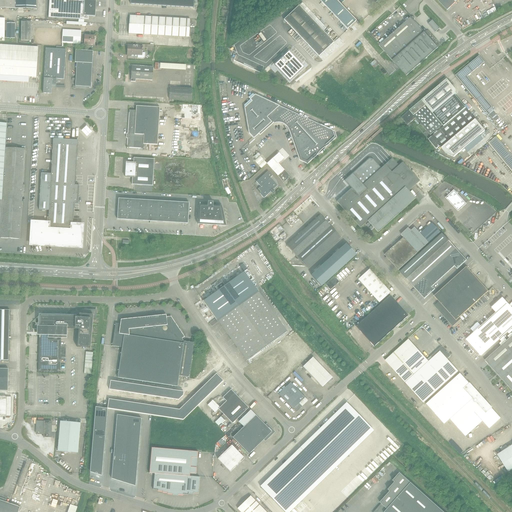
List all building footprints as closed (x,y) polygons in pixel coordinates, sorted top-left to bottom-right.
[(35,0),(0,0),(0,8),(36,9),(35,0)] [(95,16),(95,5),(96,1),(75,0),(49,0),(48,17),(88,20),(88,16),(95,16)] [(336,0),(319,0),(347,29),(356,21),(336,0)] [(437,0),(447,10),(455,2),(455,1),(456,0),(437,0)] [(298,6),(284,20),(318,56),(333,42),(298,6)] [(129,16),(128,34),(189,37),(190,19),(165,18),(129,16)] [(426,30),(424,32),(414,20),(414,19),(414,18),(414,17),(413,16),(412,16),(411,17),(379,45),(399,68),(406,76),(438,48),(437,47),(441,44),(429,31),(426,30)] [(430,22),(428,24),(432,28),(435,32),(436,31),(437,30),(440,28),(432,20),(431,21),(430,22)] [(31,22),(21,22),(21,41),(31,41),(31,22)] [(6,38),(15,39),(15,23),(7,23),(6,38)] [(84,38),(80,38),(81,31),(63,30),(62,43),(93,45),(94,36),(88,35),(88,34),(85,34),(84,38)] [(0,75),(36,77),(38,47),(0,44),(0,75)] [(128,45),(127,56),(130,56),(130,55),(137,55),(137,58),(143,58),(144,56),(145,52),(142,52),(142,46),(128,45)] [(45,48),(43,93),(50,94),(51,94),(51,93),(52,85),(56,85),(70,86),(72,50),(65,49),(56,49),(45,48)] [(72,50),(70,86),(75,86),(91,87),(93,51),(75,50),(72,50)] [(300,71),(297,68),(301,64),(289,52),(274,65),(289,81),(300,71)] [(479,56),(456,75),(488,115),(495,110),(467,76),(484,62),(479,56)] [(159,61),(159,66),(184,68),(183,84),(189,85),(190,67),(185,67),(185,62),(159,61)] [(135,82),(135,79),(152,80),(153,67),(132,66),(130,82),(135,82)] [(429,94),(401,118),(406,124),(407,125),(408,124),(415,118),(420,124),(430,135),(439,128),(440,129),(428,139),(436,149),(439,146),(440,148),(445,153),(454,157),(485,130),(475,119),(466,108),(446,124),(443,127),(442,125),(464,106),(460,101),(438,119),(433,113),(440,107),(455,95),(455,89),(447,79),(429,94)] [(170,87),(169,99),(191,101),(192,89),(170,87)] [(326,146),(329,145),(328,143),(334,137),(332,131),(332,130),(255,95),(250,99),(252,101),(244,108),(249,133),(253,138),(260,132),(271,122),(272,121),(274,123),(275,123),(277,123),(278,123),(281,123),(284,124),(286,126),(287,127),(288,129),(288,130),(290,129),(301,159),(307,162),(313,156),(315,157),(317,155),(320,151),(323,149),(326,146)] [(129,110),(128,124),(127,148),(143,149),(144,144),(157,145),(158,124),(160,108),(136,106),(136,110),(129,110)] [(93,132),(87,125),(81,130),(87,137),(93,132)] [(489,143),(511,171),(511,155),(496,137),(489,143)] [(53,144),(51,174),(41,173),(40,191),(78,194),(79,185),(75,185),(78,140),(53,139),(53,144)] [(2,200),(0,199),(0,237),(19,239),(25,149),(5,148),(2,200)] [(277,175),(283,170),(278,163),(284,158),(279,152),(266,164),(277,175)] [(263,160),(260,156),(254,161),(258,165),(263,160)] [(152,186),(154,159),(133,158),(133,163),(126,162),(125,177),(132,177),(132,185),(152,186)] [(408,191),(419,181),(402,162),(398,166),(392,158),(386,163),(383,166),(377,172),(370,164),(355,178),(352,174),(344,181),(351,189),(336,202),(360,228),(367,222),(377,233),(414,199),(408,191)] [(266,164),(263,160),(258,165),(261,168),(266,164)] [(283,183),(290,177),(283,170),(277,175),(283,183)] [(261,192),(260,193),(264,198),(277,186),(270,178),(272,176),(268,171),(256,181),(260,186),(258,188),(261,192)] [(445,198),(458,211),(466,204),(454,190),(445,198)] [(72,224),(74,203),(78,203),(78,194),(40,191),(39,210),(49,210),(48,223),(32,222),(30,244),(81,248),(80,225),(72,224)] [(187,224),(189,203),(118,199),(117,219),(187,224)] [(199,204),(197,224),(226,226),(222,205),(213,205),(213,202),(208,201),(207,204),(199,204)] [(307,268),(324,253),(340,238),(320,215),(303,230),(286,245),(307,268)] [(482,221),(476,227),(481,231),(486,226),(482,221)] [(432,223),(420,233),(428,243),(440,232),(432,223)] [(411,231),(403,237),(417,253),(425,246),(411,231)] [(414,287),(456,249),(442,233),(400,272),(414,287)] [(398,270),(417,253),(403,237),(384,255),(398,270)] [(356,255),(346,244),(311,275),(321,286),(356,255)] [(456,249),(414,287),(424,299),(435,289),(432,286),(454,266),(457,269),(466,260),(456,249)] [(263,268),(267,276),(272,273),(268,265),(263,268)] [(458,318),(488,291),(466,267),(434,296),(440,302),(436,306),(453,325),(459,319),(458,318)] [(379,303),(390,293),(369,270),(358,279),(379,303)] [(203,301),(247,361),(286,332),(243,272),(203,301)] [(466,317),(470,321),(498,296),(495,292),(466,317)] [(408,316),(390,296),(356,326),(374,346),(408,316)] [(498,310),(466,339),(481,356),(511,327),(511,307),(503,297),(493,306),(498,310)] [(0,360),(8,360),(9,310),(0,309),(0,360)] [(39,315),(39,328),(38,371),(60,372),(61,336),(66,336),(66,329),(76,329),(76,328),(78,329),(77,347),(90,348),(93,319),(95,319),(95,311),(91,310),(87,310),(83,310),(79,311),(77,311),(75,311),(71,312),(71,315),(39,315)] [(189,377),(189,374),(194,343),(184,341),(182,338),(185,337),(171,316),(122,321),(122,324),(115,323),(112,346),(122,347),(117,378),(177,386),(179,376),(189,377)] [(511,335),(503,344),(511,353),(511,352),(511,335)] [(408,339),(402,345),(385,361),(423,403),(458,371),(447,359),(450,356),(441,347),(430,356),(432,358),(428,362),(408,339)] [(265,372),(287,358),(276,342),(271,346),(272,348),(256,358),(264,370),(259,374),(261,378),(266,375),(265,372)] [(511,353),(503,344),(485,360),(511,390),(511,353)] [(86,352),(85,360),(92,361),(93,353),(86,352)] [(312,357),(303,367),(322,387),(328,382),(329,383),(333,379),(332,378),(332,377),(312,357)] [(0,390),(8,391),(8,369),(0,368),(0,390)] [(489,428),(501,418),(460,373),(426,404),(444,424),(450,419),(465,436),(482,421),(489,428)] [(216,374),(205,384),(212,391),(223,381),(216,374)] [(110,380),(109,389),(117,391),(119,382),(110,380)] [(299,403),(305,397),(290,383),(278,394),(293,409),(296,412),(302,407),(299,403)] [(205,384),(200,389),(207,396),(212,391),(205,384)] [(169,389),(168,398),(178,400),(183,395),(183,391),(169,389)] [(200,389),(195,394),(202,401),(207,396),(200,389)] [(212,400),(207,405),(214,412),(218,409),(223,414),(239,398),(230,390),(222,397),(226,401),(220,407),(212,400)] [(195,394),(190,399),(197,406),(202,401),(195,394)] [(0,396),(0,417),(6,417),(6,416),(11,416),(11,397),(0,396)] [(239,398),(223,414),(232,423),(248,408),(239,398)] [(109,399),(107,408),(115,409),(116,400),(109,399)] [(190,399),(185,404),(191,411),(197,406),(190,399)] [(284,511),(371,428),(346,402),(260,486),(284,511)] [(185,404),(179,409),(183,420),(191,411),(185,404)] [(95,407),(94,417),(106,418),(107,408),(95,407)] [(173,409),(171,418),(183,420),(179,409),(173,409)] [(267,427),(255,415),(250,410),(239,421),(244,427),(232,437),(249,454),(265,438),(266,438),(267,438),(268,438),(268,437),(270,436),(271,435),(272,434),(272,433),(272,432),(272,430),(272,429),(271,428),(270,427),(269,427),(267,427)] [(117,415),(116,424),(128,426),(128,425),(129,416),(117,415)] [(129,416),(128,425),(140,427),(141,418),(129,416)] [(80,423),(60,421),(57,451),(78,453),(80,423)] [(116,424),(115,432),(127,433),(128,426),(116,424)] [(127,433),(127,434),(139,436),(140,427),(128,425),(128,426),(127,433)] [(115,432),(115,439),(127,441),(127,434),(127,433),(115,432)] [(127,441),(127,443),(139,444),(139,436),(127,434),(127,441)] [(115,439),(114,446),(126,448),(127,443),(127,441),(115,439)] [(92,442),(91,451),(103,452),(104,443),(92,442)] [(126,448),(126,451),(138,453),(139,444),(127,443),(126,448)] [(511,444),(497,455),(508,472),(511,469),(511,444)] [(230,472),(244,458),(232,445),(217,459),(230,472)] [(114,446),(113,454),(125,456),(126,451),(126,448),(114,446)] [(198,452),(151,448),(149,473),(154,473),(153,489),(158,490),(158,491),(163,491),(163,492),(168,493),(168,494),(183,495),(183,494),(188,494),(188,492),(198,493),(199,477),(190,476),(190,473),(196,474),(198,452)] [(91,451),(91,460),(103,461),(103,452),(91,451)] [(125,456),(125,460),(137,462),(138,453),(126,451),(125,456)] [(113,454),(113,460),(125,462),(125,460),(125,456),(113,454)] [(91,460),(90,472),(101,475),(103,461),(91,460)] [(113,460),(112,467),(124,469),(125,462),(113,460)] [(124,469),(136,471),(137,462),(125,460),(125,462),(124,469)] [(112,467),(111,478),(123,482),(124,469),(112,467)] [(124,469),(123,482),(135,486),(136,471),(124,469)] [(443,511),(400,473),(393,480),(394,482),(388,490),(390,491),(380,502),(382,504),(374,511),(443,511)] [(237,508),(240,511),(266,511),(250,496),(237,508)] [(18,511),(20,507),(0,500),(0,511),(18,511)] [(65,511),(73,511),(76,504),(69,502),(65,511)]
